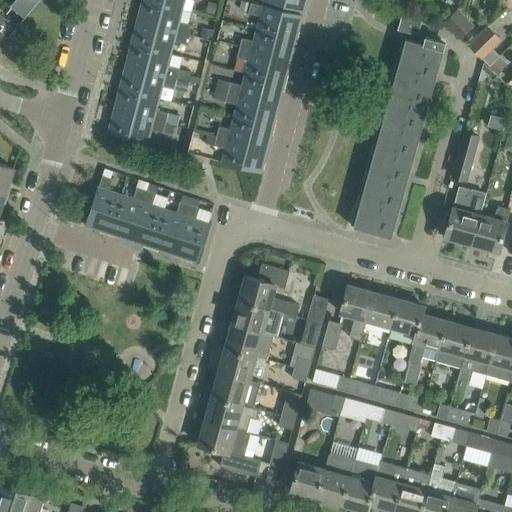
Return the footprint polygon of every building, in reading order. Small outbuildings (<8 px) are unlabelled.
[(181,22),(184,10),(147,0),(143,0),(138,21),(188,34),(190,24),(181,22)] [(147,0),(184,10),(186,0),(147,0)] [(241,0),(240,8),(249,11),(251,2),(241,0)] [(264,0),(304,10),(306,0),(264,0)] [(209,1),(206,12),(215,14),(218,3),(209,1)] [(296,38),(302,16),(251,2),(249,11),(249,13),(261,16),(257,28),(296,38)] [(447,21),(446,22),(459,36),(460,37),(474,24),(460,9),(447,21)] [(0,36),(11,24),(0,14),(0,36)] [(418,35),(422,20),(403,14),(398,30),(418,35)] [(185,44),(188,34),(138,21),(132,43),(173,54),(176,41),(185,44)] [(492,47),(501,38),(489,25),(469,45),(482,58),(482,57),(490,65),(500,55),(492,47)] [(204,27),(202,36),(211,39),(213,30),(204,27)] [(290,61),(296,38),(257,28),(254,41),(242,38),(240,47),(290,61)] [(413,140),(416,126),(422,128),(426,115),(425,115),(424,115),(420,114),(424,100),(429,102),(433,89),(432,89),(432,90),(427,88),(431,74),(436,76),(440,63),(439,63),(439,64),(434,62),(438,49),(444,50),(446,42),(426,36),(424,43),(406,38),(406,40),(409,40),(405,53),(402,53),(399,65),(401,66),(398,79),(395,78),(391,91),(394,92),(391,105),(388,104),(384,117),(387,118),(383,131),(381,130),(377,143),(380,143),(376,157),(373,156),(370,169),(373,169),(369,183),(366,182),(363,194),(365,195),(362,208),(359,208),(356,220),(358,221),(357,226),(354,225),(354,226),(392,237),(397,218),(396,218),(396,219),(391,217),(395,203),(401,205),(404,192),(403,192),(403,193),(398,191),(402,178),(408,179),(411,167),(410,166),(410,167),(406,166),(409,152),(415,153),(418,141),(417,140),(417,141),(413,140)] [(170,66),(173,54),(132,43),(126,65),(176,78),(179,68),(170,66)] [(285,83),(290,61),(240,47),(237,57),(249,60),(246,73),(285,83)] [(500,55),(490,65),(499,74),(509,64),(500,55)] [(174,88),(176,78),(126,65),(121,87),(161,98),(164,85),(174,88)] [(179,68),(176,78),(189,81),(199,84),(201,77),(191,75),(192,72),(179,68)] [(279,105),(285,83),(246,73),(243,85),(231,82),(228,92),(279,105)] [(176,78),(174,88),(187,91),(189,81),(176,78)] [(219,78),(216,88),(228,92),(231,82),(219,78)] [(158,110),(161,98),(121,87),(115,109),(165,122),(168,113),(158,110)] [(216,88),(214,98),(226,101),(228,92),(216,88)] [(273,127),(279,105),(228,92),(226,101),(238,104),(234,117),(273,127)] [(163,132),(165,122),(115,109),(109,132),(150,143),(153,130),(163,132)] [(170,113),(168,121),(180,124),(182,116),(170,113)] [(267,149),(273,127),(234,117),(231,129),(219,126),(217,136),(267,149)] [(165,122),(163,132),(171,135),(174,125),(165,122)] [(452,175),(467,180),(479,136),(464,132),(452,175)] [(262,172),(267,149),(217,136),(214,145),(226,148),(223,162),(262,172)] [(0,190),(6,193),(14,168),(0,163),(0,190)] [(109,232),(121,194),(109,190),(113,179),(103,175),(87,225),(109,232)] [(140,180),(137,187),(147,190),(149,183),(140,180)] [(149,183),(147,190),(157,193),(159,186),(149,183)] [(472,244),(480,214),(486,193),(460,186),(445,237),(472,244)] [(131,239),(147,190),(137,187),(133,198),(121,194),(109,232),(131,239)] [(152,247),(165,208),(153,204),(157,193),(147,190),(131,239),(152,247)] [(193,197),(191,204),(199,207),(201,200),(193,197)] [(174,254),(191,204),(181,201),(177,212),(165,208),(152,247),(174,254)] [(196,261),(209,223),(196,219),(200,207),(199,207),(191,204),(174,254),(196,261)] [(499,252),(511,209),(498,206),(495,218),(480,214),(472,244),(499,252)] [(272,297),(275,285),(285,288),(290,271),(262,263),(258,279),(246,275),(240,299),(284,311),(297,315),(300,304),(272,297)] [(366,317),(374,291),(349,284),(342,310),(356,314),(350,336),(361,339),(367,317),(366,317)] [(390,324),(398,298),(374,291),(366,317),(367,317),(390,324)] [(323,323),(329,299),(315,295),(308,319),(323,323)] [(417,332),(423,313),(425,306),(398,298),(390,324),(417,332)] [(277,337),(284,311),(240,299),(237,310),(232,308),(228,323),(233,324),(273,336),(277,337)] [(434,359),(445,320),(423,313),(417,332),(415,340),(408,361),(419,365),(422,356),(434,359)] [(320,334),(323,323),(308,319),(305,330),(320,334)] [(342,324),(329,320),(322,346),(335,349),(342,324)] [(459,367),(471,327),(445,320),(434,359),(459,367)] [(267,360),(273,336),(233,324),(226,348),(255,356),(267,360)] [(484,374),(495,333),(471,327),(459,367),(457,375),(469,378),(471,371),(484,374)] [(511,338),(495,333),(484,374),(511,382),(511,379),(511,338)] [(294,356),(298,357),(294,368),(309,372),(316,347),(297,342),(294,356)] [(249,380),(255,356),(226,348),(220,371),(249,380)] [(306,381),(309,372),(294,368),(292,377),(306,381)] [(382,370),(380,379),(389,382),(392,372),(382,370)] [(260,383),(249,380),(220,371),(213,396),(253,407),(260,383)] [(346,391),(349,377),(340,375),(336,388),(346,391)] [(370,397),(373,384),(349,377),(346,391),(370,397)] [(397,405),(400,391),(373,384),(370,397),(397,405)] [(311,387),(306,406),(329,413),(331,408),(335,394),(311,387)] [(289,391),(282,415),(296,419),(302,395),(289,391)] [(425,398),(400,391),(397,405),(421,412),(425,398)] [(340,411),(344,396),(335,394),(331,408),(340,411)] [(253,407),(213,396),(206,420),(246,431),(250,416),(256,418),(259,408),(253,407)] [(370,404),(344,396),(340,411),(366,418),(370,404)] [(445,418),(448,405),(440,403),(437,416),(445,418)] [(391,425),(395,411),(370,404),(366,418),(391,425)] [(474,417),(476,412),(448,405),(445,418),(472,426),(474,417)] [(476,412),(474,417),(483,419),(486,409),(482,408),(477,406),(476,412)] [(416,432),(420,418),(395,411),(391,425),(416,432)] [(293,429),(296,419),(282,415),(279,425),(293,429)] [(497,433),(501,419),(490,417),(486,430),(497,433)] [(510,422),(501,419),(497,433),(507,436),(510,422)] [(245,455),(251,432),(246,431),(206,420),(199,444),(224,451),(220,466),(257,476),(262,460),(245,455)] [(439,438),(443,424),(435,422),(431,436),(439,438)] [(463,445),(467,431),(443,424),(439,438),(463,445)] [(491,453),(495,439),(467,431),(463,445),(491,453)] [(270,464),(282,467),(289,442),(277,439),(270,464)] [(511,458),(511,443),(495,439),(491,453),(511,458)] [(340,503),(348,475),(352,460),(328,453),(324,468),(316,496),(340,503)] [(370,503),(379,467),(368,464),(352,460),(348,475),(340,503),(368,511),(370,503)] [(316,496),(324,468),(300,461),(292,489),(316,496)] [(392,509),(400,481),(404,467),(381,461),(379,467),(370,503),(392,509)] [(444,511),(449,494),(453,480),(442,477),(445,466),(435,463),(431,474),(429,473),(425,488),(418,511),(444,511)] [(402,511),(418,511),(425,488),(429,473),(407,467),(406,468),(404,467),(400,481),(392,509),(402,511)] [(40,511),(45,498),(2,484),(0,490),(0,509),(8,511),(40,511)] [(474,511),(477,502),(449,494),(444,511),(474,511)] [(498,511),(501,504),(478,497),(477,502),(474,511),(498,511)]
